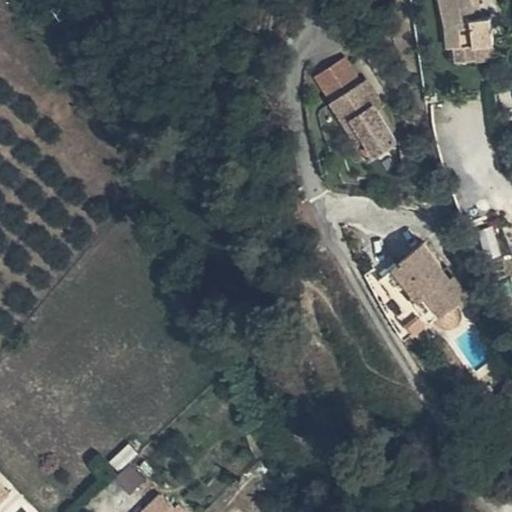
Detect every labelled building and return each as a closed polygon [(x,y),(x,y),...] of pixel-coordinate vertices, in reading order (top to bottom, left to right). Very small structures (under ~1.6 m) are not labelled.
[(473,6),(482,7),(480,0),(444,0),(448,45),(456,47),(458,61),(474,61),(473,47),(493,44),(490,13),(483,16),(475,17),(473,6)] [(483,16),(482,7),(473,6),(475,17),(483,16)] [(313,93),(330,117),(356,99),(339,75),(313,93)] [(356,99),(330,117),(358,159),(365,154),(375,170),(395,156),(356,99)] [(413,158),(402,160),(406,176),(417,174),(413,158)] [(457,289),(429,255),(405,276),(431,307),(426,311),(442,330),(447,326),(447,327),(448,327),(448,328),(449,328),(449,329),(450,329),(451,329),(452,330),(453,330),(454,330),(455,330),(456,330),(457,330),(458,329),(459,329),(460,329),(461,328),(462,328),(462,327),(463,326),(464,325),(464,324),(465,323),(465,322),(465,321),(465,320),(465,319),(465,318),(465,317),(465,316),(464,315),(464,314),(463,314),(463,313),(476,302),(461,285),(457,289)] [(128,493),(142,480),(129,465),(114,479),(128,493)] [(175,511),(160,495),(142,511),(175,511)]
